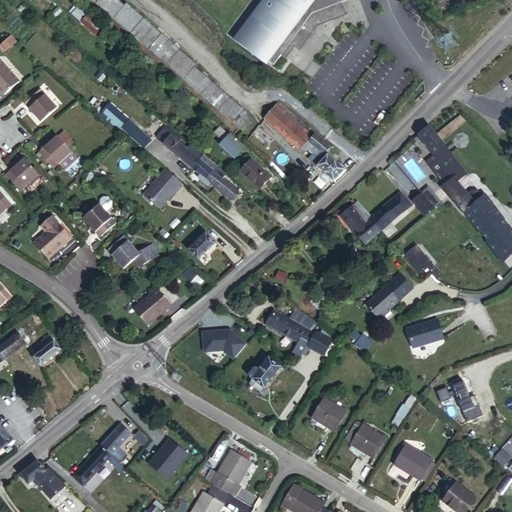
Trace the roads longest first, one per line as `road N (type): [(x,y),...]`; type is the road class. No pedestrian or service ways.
road 1 (tertiary): [(136,363),(367,166),(511,22)]
road 2 (residential): [(136,363),(288,464)]
road 3 (residential): [(136,363),(59,288),(0,250)]
road 4 (tertiary): [(0,477),(136,363)]
